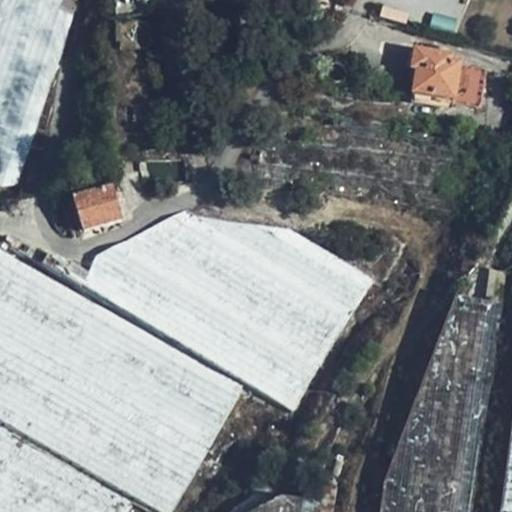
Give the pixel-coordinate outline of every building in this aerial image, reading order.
[(264,0),(264,31),(281,28),(279,0),(264,0)] [(485,103),(490,70),(443,63),(444,56),(412,52),(410,73),(415,74),(413,98),(453,103),(453,99),(485,103)] [(119,223),(109,190),(72,201),(81,234),(119,223)] [(488,279),(501,281),(505,250),(493,248),(488,279)] [(37,268),(88,283),(94,270),(43,255),(37,268)] [(468,511),(501,281),(488,279),(461,275),(409,406),(384,483),(379,511),(468,511)] [(0,511),(120,511),(0,445),(0,511)]
